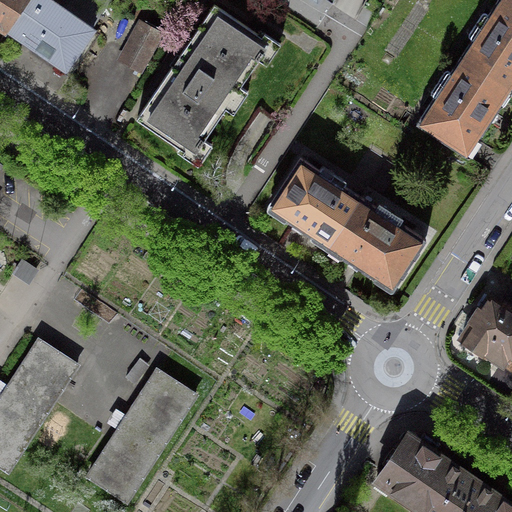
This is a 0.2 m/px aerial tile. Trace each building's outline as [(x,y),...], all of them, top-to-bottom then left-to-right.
[(26,0),(0,0),(0,25),(7,30),(26,0)] [(67,72),(95,26),(54,0),(26,0),(7,30),(35,49),(67,72)] [(511,7),(501,0),(497,0),(461,55),(511,88),(511,7)] [(285,53),(216,9),(134,128),(170,151),(204,174),(215,158),(210,149),(224,123),(233,129),(250,103),(247,90),(263,70),(269,76),(285,53)] [(511,88),(461,55),(417,123),(467,156),(491,121),(511,88)] [(300,157),(268,206),(296,224),(327,245),(360,196),(300,157)] [(360,196),(327,245),(355,263),(393,288),(425,239),(360,196)] [(511,288),(503,302),(491,293),(481,308),(479,306),(469,320),(472,322),(462,337),(511,371),(511,288)] [(83,364),(37,334),(0,390),(0,466),(10,473),(57,402),(83,364)] [(159,368),(156,366),(126,413),(110,438),(85,477),(129,505),(200,394),(159,368)] [(435,451),(407,432),(376,477),(427,511),(511,511),(511,502),(497,493),(435,451)]
